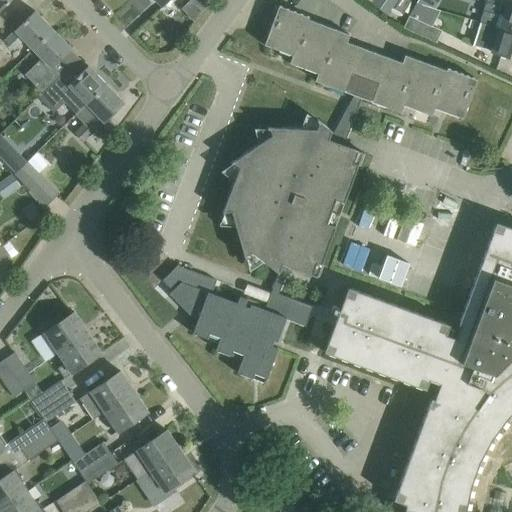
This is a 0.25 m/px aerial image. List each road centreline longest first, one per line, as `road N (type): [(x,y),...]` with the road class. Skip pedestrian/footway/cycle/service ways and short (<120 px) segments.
road 1 (residential): [(222,511),(232,478),(224,437),(65,232)]
road 2 (residential): [(65,232),(167,92)]
road 3 (residential): [(167,92),(75,0)]
